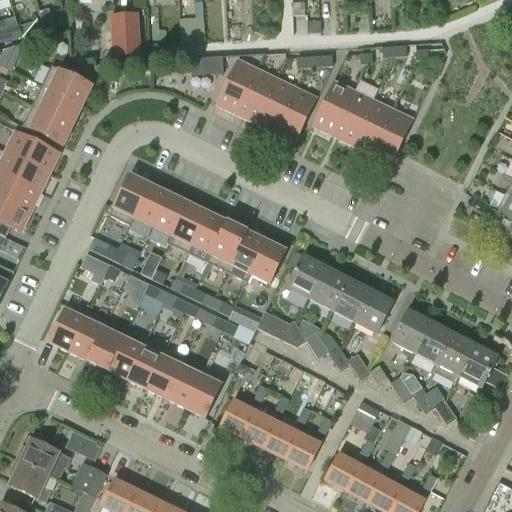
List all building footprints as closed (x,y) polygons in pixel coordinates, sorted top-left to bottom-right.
[(224,0),(226,18),(241,17),(240,0),(224,0)] [(353,15),(367,14),(366,5),(353,5),(353,15)] [(53,30),(48,11),(38,14),(43,32),(53,30)] [(140,58),(137,16),(108,18),(111,60),(140,58)] [(180,46),(204,45),(202,22),(179,23),(180,46)] [(36,23),(18,29),(21,38),(40,33),(36,23)] [(21,38),(18,29),(0,33),(0,35),(2,44),(21,38)] [(405,49),(393,50),(393,60),(405,59),(405,49)] [(382,61),(393,60),(393,50),(381,51),(382,61)] [(428,62),(427,53),(415,54),(416,63),(428,62)] [(370,58),(358,59),(359,69),(371,68),(370,58)] [(0,59),(0,60),(0,70),(7,73),(11,64),(0,59)] [(222,75),(221,60),(221,59),(211,60),(212,76),(222,75)] [(320,70),(331,70),(331,59),(319,60),(320,70)] [(307,61),(308,71),(320,70),(319,60),(307,61)] [(307,61),(295,61),(296,72),(308,71),(307,61)] [(236,63),(214,108),(235,118),(257,73),(236,63)] [(41,90),(82,109),(92,89),(51,69),(41,90)] [(257,73),(235,118),(254,128),(276,82),(257,73)] [(276,82),(254,128),(274,137),(295,91),(276,82)] [(333,84),(311,129),(331,139),(353,94),(333,84)] [(32,109),(72,129),(82,109),(41,90),(32,109)] [(295,91),(274,137),(294,147),(316,101),(295,91)] [(353,94),(331,139),(350,149),(372,103),(353,94)] [(372,103),(350,149),(370,158),(392,112),(372,103)] [(62,149),(72,129),(32,109),(22,130),(62,149)] [(392,112),(370,158),(390,168),(412,122),(392,112)] [(14,134),(4,155),(49,176),(59,156),(14,134)] [(4,155),(0,162),(0,176),(40,196),(49,176),(4,155)] [(0,176),(0,200),(31,215),(40,196),(0,176)] [(132,222),(149,188),(128,178),(108,219),(129,228),(132,222)] [(149,188),(132,222),(152,231),(168,197),(149,188)] [(168,197),(152,231),(169,240),(171,240),(187,206),(168,197)] [(511,200),(506,197),(498,213),(511,220),(511,200)] [(0,225),(21,236),(31,215),(0,200),(0,225)] [(190,250),(207,216),(187,206),(171,240),(169,240),(166,246),(188,257),(191,250),(190,250)] [(511,220),(498,213),(489,229),(511,240),(511,220)] [(190,250),(191,250),(208,258),(210,259),(226,225),(207,216),(190,250)] [(210,259),(208,258),(205,265),(226,275),(246,234),(226,225),(210,259)] [(249,278),(265,244),(246,234),(226,275),(246,285),(249,278)] [(249,278),(269,288),(286,254),(265,244),(249,278)] [(104,258),(112,263),(117,252),(108,248),(104,258)] [(126,256),(117,252),(112,263),(121,267),(126,256)] [(287,269),(297,274),(304,259),(295,254),(287,269)] [(141,277),(152,282),(156,273),(161,262),(150,257),(141,277)] [(311,303),(327,271),(304,259),(297,274),(288,291),(311,303)] [(109,269),(100,265),(95,275),(104,279),(109,269)] [(118,273),(109,269),(104,279),(113,283),(118,273)] [(0,299),(12,276),(0,270),(0,299)] [(350,282),(327,271),(311,303),(333,314),(350,282)] [(156,273),(152,282),(162,287),(166,278),(156,273)] [(372,294),(350,282),(333,314),(355,325),(372,294)] [(149,288),(137,283),(133,291),(145,297),(149,288)] [(179,295),(190,301),(195,292),(184,287),(179,295)] [(154,302),(159,293),(149,288),(145,297),(154,302)] [(205,297),(195,292),(190,301),(201,306),(205,297)] [(394,305),(372,294),(355,325),(378,337),(394,305)] [(184,315),(187,307),(176,301),(172,309),(184,315)] [(68,355),(88,314),(67,304),(47,345),(68,355)] [(222,306),(218,315),(229,320),(233,311),(222,306)] [(9,307),(3,315),(16,325),(22,317),(9,307)] [(198,312),(187,307),(184,315),(194,320),(198,312)] [(260,321),(234,309),(228,323),(254,335),(260,321)] [(415,356),(432,325),(409,313),(393,345),(415,356)] [(104,331),(108,324),(88,314),(68,355),(88,365),(104,331)] [(298,352),(309,345),(307,342),(295,324),(290,327),(264,314),(255,331),(298,352)] [(226,325),(215,320),(211,328),(222,334),(226,325)] [(226,325),(222,334),(248,346),(253,335),(238,328),(237,331),(226,325)] [(415,356),(437,367),(454,336),(432,325),(415,356)] [(107,374),(123,340),(104,331),(88,365),(107,374)] [(316,336),(307,342),(309,345),(320,362),(329,355),(328,353),(316,336)] [(476,348),(454,336),(437,367),(433,376),(454,387),(459,379),(476,348)] [(126,382),(142,349),(123,340),(107,374),(126,382)] [(126,382),(146,392),(166,352),(145,342),(142,349),(126,382)] [(341,373),(351,367),(349,364),(338,347),(328,353),(329,355),(341,373)] [(499,359),(476,348),(459,379),(482,391),(499,359)] [(182,369),(185,361),(166,352),(146,392),(166,402),(182,369)] [(358,358),(349,364),(351,367),(362,384),(372,378),(369,374),(358,358)] [(383,395),(393,389),(392,386),(380,367),(369,374),(372,378),(383,395)] [(182,369),(166,402),(183,410),(199,377),(182,369)] [(199,377),(183,410),(205,421),(224,380),(203,370),(199,377)] [(401,379),(392,386),(393,389),(405,406),(414,400),(413,397),(401,379)] [(259,386),(252,399),(261,404),(268,391),(259,386)] [(426,417),(435,412),(434,409),(422,392),(413,397),(414,400),(426,417)] [(281,397),(274,410),(282,414),(289,401),(281,397)] [(444,402),(434,409),(435,412),(447,428),(457,422),(444,402)] [(220,429),(242,440),(255,415),(233,404),(220,429)] [(352,425),(370,434),(379,416),(361,406),(352,425)] [(302,408),(295,420),(304,425),(310,412),(302,408)] [(276,426),(255,415),(242,440),(263,451),(276,426)] [(324,419),(317,432),(325,436),(332,423),(324,419)] [(405,439),(413,443),(419,429),(400,421),(386,450),(398,455),(405,439)] [(298,437),(276,426),(263,451),(285,462),(298,437)] [(72,434),(66,449),(78,455),(85,440),(72,434)] [(319,449),(298,437),(285,462),(306,474),(319,449)] [(435,461),(442,448),(431,442),(424,455),(435,461)] [(17,462),(20,464),(50,478),(55,467),(64,472),(69,461),(30,443),(26,451),(23,450),(17,462)] [(373,448),(366,444),(358,457),(365,461),(373,448)] [(394,458),(387,454),(379,467),(387,472),(394,458)] [(347,493),(360,469),(339,457),(325,482),(347,493)] [(44,490),(50,478),(20,464),(17,462),(9,480),(12,481),(9,487),(45,504),(50,493),(44,490)] [(415,470),(407,466),(400,479),(408,483),(415,470)] [(75,492),(83,496),(94,501),(106,477),(87,468),(75,492)] [(382,480),(360,469),(347,493),(368,505),(382,480)] [(436,482),(428,477),(421,491),(429,495),(436,482)] [(391,511),(403,492),(382,480),(368,505),(380,511),(391,511)] [(100,508),(98,511),(124,511),(134,493),(112,482),(99,508),(100,508)] [(485,511),(502,511),(511,494),(511,489),(500,484),(485,511)] [(419,511),(424,504),(403,492),(391,511),(419,511)] [(124,511),(151,511),(156,504),(134,493),(124,511)] [(88,511),(94,501),(83,496),(74,511),(65,511),(50,505),(46,511),(88,511)]
